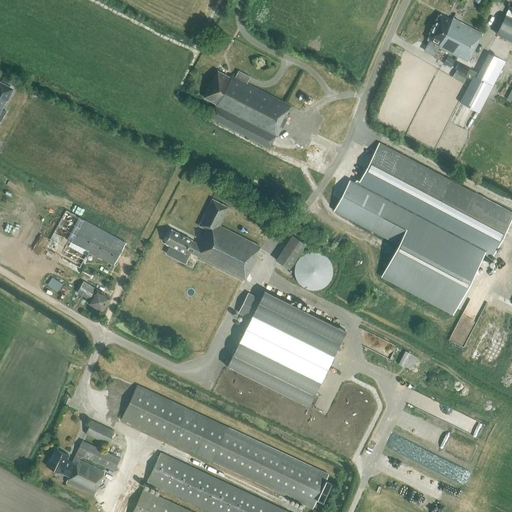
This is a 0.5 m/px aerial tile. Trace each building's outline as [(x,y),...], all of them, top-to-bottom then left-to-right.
[(452,18),(452,20),(441,14),(428,39),(440,45),(439,47),(468,61),(482,33),(452,18)] [(511,19),(505,15),(496,33),(511,41),(511,19)] [(469,131),(505,61),(489,53),(479,72),(458,62),(455,68),(466,74),(465,76),(471,79),(449,121),(469,131)] [(215,104),(208,118),(268,150),(274,137),(276,138),(289,112),(287,111),(290,106),(247,83),(250,77),(238,70),(234,77),(230,74),(228,78),(218,72),(216,75),(214,75),(212,78),(214,80),(204,98),(215,104)] [(0,120),(1,121),(6,111),(2,109),(7,100),(12,89),(0,83),(0,120)] [(334,208),(398,242),(381,274),(453,311),(483,254),(491,258),(511,217),(511,211),(379,142),(359,180),(356,179),(352,186),(347,183),(334,208)] [(191,239),(171,229),(164,242),(171,246),(166,254),(185,263),(190,252),(245,280),(259,253),(258,252),(261,246),(220,225),(229,207),(211,199),(198,225),(205,229),(198,244),(190,240),(191,239)] [(114,265),(126,243),(78,217),(66,239),(114,265)] [(305,243),(291,234),(274,259),(288,268),(305,243)] [(312,290),(315,289),(319,288),(322,287),(325,285),(327,282),(329,278),(330,275),(330,272),(330,268),(329,265),(328,261),(326,259),(323,256),(320,254),(316,253),(313,253),(309,253),(305,254),(302,255),(299,258),(297,261),(295,264),(294,268),(294,271),(294,274),(295,278),(296,281),(299,284),(301,286),(305,288),(309,289),(312,290)] [(91,272),(83,267),(80,273),(94,281),(97,276),(91,272)] [(62,285),(51,278),(47,285),(57,292),(62,285)] [(94,288),(82,282),(76,292),(87,299),(94,288)] [(109,298),(95,289),(88,303),(101,311),(109,298)] [(250,318),(227,366),(308,406),(345,331),(264,291),(260,299),(248,293),(238,312),(250,318)] [(380,342),(374,339),(371,346),(391,355),(395,345),(381,339),(380,342)] [(475,356),(492,362),(497,346),(498,343),(493,342),(492,347),(480,343),(475,356)] [(138,385),(122,419),(313,508),(317,499),(323,502),(332,483),(326,480),(328,475),(138,385)] [(456,425),(462,414),(431,399),(430,401),(425,399),(420,408),(456,425)] [(115,431),(92,420),(85,433),(109,444),(115,431)] [(51,456),(50,455),(46,463),(69,474),(66,480),(94,493),(104,471),(78,459),(79,456),(83,458),(84,455),(115,469),(120,457),(82,440),(71,463),(65,460),(68,454),(55,447),(51,456)] [(287,511),(160,451),(146,480),(213,511),(287,511)] [(193,511),(143,487),(130,511),(193,511)]
